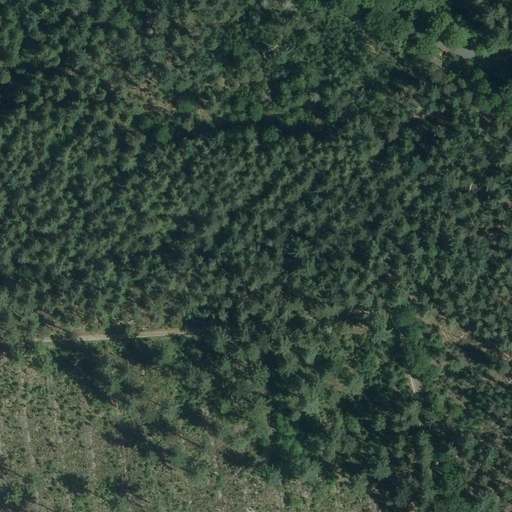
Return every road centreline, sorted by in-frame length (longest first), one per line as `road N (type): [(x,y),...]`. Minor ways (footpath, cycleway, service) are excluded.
road 1 (track): [(0,341),(183,332),(370,309),(385,312),(398,331)]
road 2 (track): [(398,331),(449,511)]
road 3 (unclassified): [(363,0),(511,78)]
